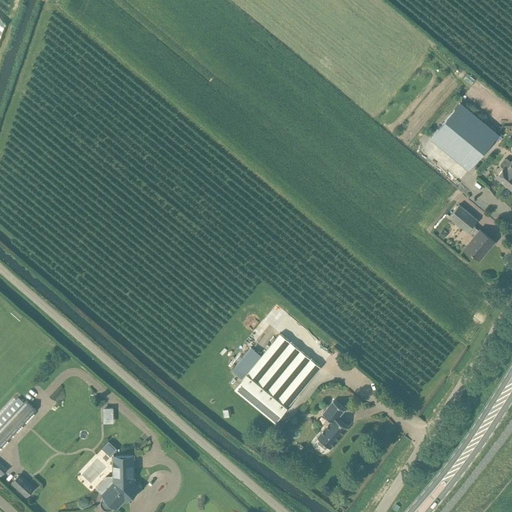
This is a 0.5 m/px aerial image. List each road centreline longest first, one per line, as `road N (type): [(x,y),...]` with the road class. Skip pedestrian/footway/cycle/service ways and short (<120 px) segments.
road 1 (unclassified): [(281,511),(0,267)]
road 2 (unclassified): [(380,511),(511,300)]
